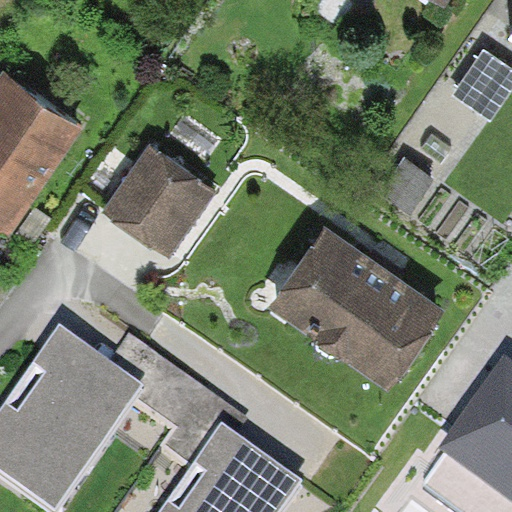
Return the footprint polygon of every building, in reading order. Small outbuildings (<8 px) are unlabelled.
[(461,84),(493,112),(511,90),(511,83),(484,58),(461,84)] [(2,64),(0,66),(0,223),(7,228),(82,118),(2,64)] [(149,139),(100,207),(166,255),(215,187),(149,139)] [(407,156),(379,194),(413,219),(441,181),(407,156)] [(314,213),(256,292),(382,383),(440,305),(314,213)] [(0,477),(52,511),(131,390),(40,331),(0,393),(0,477)] [(511,366),(498,357),(435,459),(511,506),(511,366)] [(276,511),(292,489),(212,435),(158,511),(276,511)]
